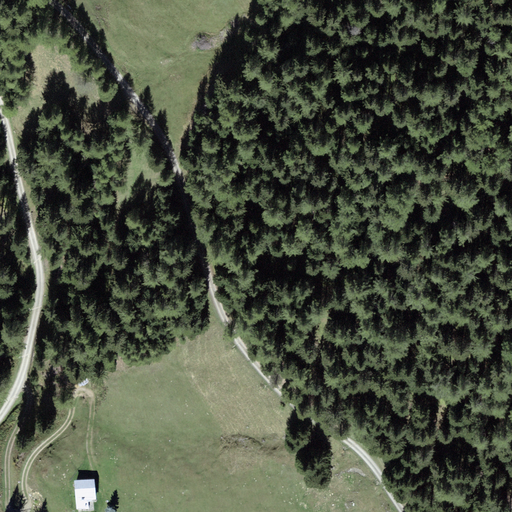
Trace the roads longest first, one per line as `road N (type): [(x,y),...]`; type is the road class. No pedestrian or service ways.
road 1 (track): [(48,0),(75,23),(165,144),(240,341),(281,392),(355,447),(405,511)]
road 2 (track): [(0,415),(19,382),(39,280),(0,102)]
road 3 (track): [(25,511),(31,462),(67,423),(80,390),(93,397),(89,443),(102,511)]
road 4 (track): [(20,375),(28,397),(7,451),(12,511)]
